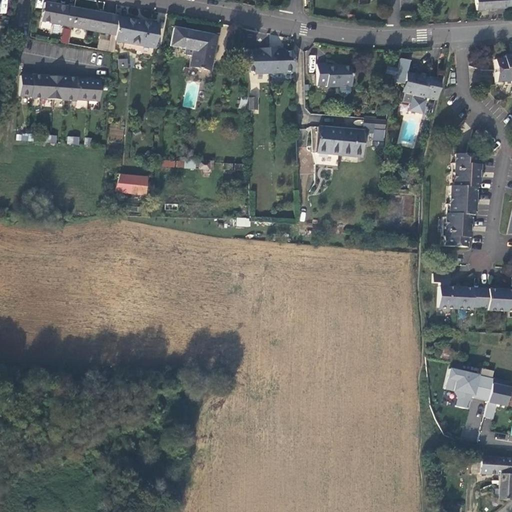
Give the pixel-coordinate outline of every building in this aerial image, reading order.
[(474,0),(475,10),(508,8),(507,0),(474,0)] [(38,20),(68,26),(72,8),(72,6),(42,1),(38,20)] [(114,16),(72,8),(68,26),(112,35),(113,18),(114,16)] [(154,26),(113,18),(112,35),(111,41),(150,48),(154,26)] [(188,56),(187,61),(195,63),(201,35),(172,28),(168,45),(184,49),(183,55),(188,56)] [(187,61),(186,67),(206,71),(214,38),(201,35),(195,63),(187,61)] [(270,46),(280,47),(280,36),(270,35),(270,46)] [(240,52),(242,72),(251,71),(251,73),(280,72),(280,71),(291,71),(290,51),(274,52),(274,48),(257,48),(257,51),(240,52)] [(398,54),(392,78),(402,81),(404,73),(407,57),(398,54)] [(502,59),(491,60),(494,81),(504,81),(504,84),(511,83),(511,54),(502,55),(502,59)] [(128,59),(118,59),(118,68),(128,68),(128,59)] [(323,65),(313,65),(314,86),(324,86),(324,88),(336,87),(336,93),(339,96),(344,96),(345,94),(347,94),(347,88),(348,88),(348,68),(332,68),(332,67),(323,67),(323,65)] [(421,97),(433,100),(438,79),(428,77),(427,78),(404,73),(402,81),(403,84),(401,92),(421,97)] [(28,74),(16,74),(15,95),(27,96),(27,97),(72,100),(72,99),(95,100),(96,79),(73,78),(73,77),(37,75),(37,74),(28,74)] [(421,97),(401,92),(399,102),(409,105),(408,109),(417,112),(421,97)] [(253,98),(245,98),(245,110),(253,111),(253,98)] [(195,108),(196,101),(183,100),(183,107),(195,108)] [(381,120),(360,117),(359,134),(360,134),(367,135),(367,138),(369,138),(368,143),(379,143),(381,120)] [(341,130),(314,128),(314,130),(312,153),(336,156),(358,158),(360,134),(359,134),(341,133),(341,130)] [(56,143),(57,135),(48,134),(47,142),(56,143)] [(66,144),(79,144),(79,136),(66,136),(66,144)] [(312,153),(308,153),(312,165),(321,166),(335,166),(336,156),(312,153)] [(473,155),(450,154),(450,162),(446,162),(445,181),(449,182),(449,185),(445,185),(444,203),(440,202),(439,217),(438,217),(437,235),(440,235),(440,246),(461,247),(462,238),(466,238),(467,215),(470,215),(471,187),(475,188),(476,165),(473,165),(473,155)] [(161,166),(183,168),(183,162),(162,159),(161,166)] [(184,161),(184,169),(196,169),(195,160),(184,161)] [(143,178),(116,174),(111,189),(141,194),(143,178)] [(511,191),(502,235),(511,234),(511,191)] [(250,226),(250,218),(236,217),(236,226),(250,226)] [(443,274),(428,274),(427,284),(434,284),(433,308),(468,310),(468,308),(483,309),(483,311),(511,312),(511,278),(506,278),(506,287),(507,287),(506,291),(441,287),(441,284),(443,284),(443,274)] [(481,374),(448,367),(442,390),(453,391),(457,396),(455,405),(469,410),(472,398),(487,401),(492,383),(494,377),(495,372),(483,369),(481,374)] [(511,386),(492,383),(484,417),(493,419),(496,404),(508,406),(511,386)] [(511,475),(511,459),(478,457),(478,458),(477,474),(497,475),(495,500),(507,501),(510,475),(511,475)] [(477,474),(478,458),(471,458),(470,473),(477,474)]
